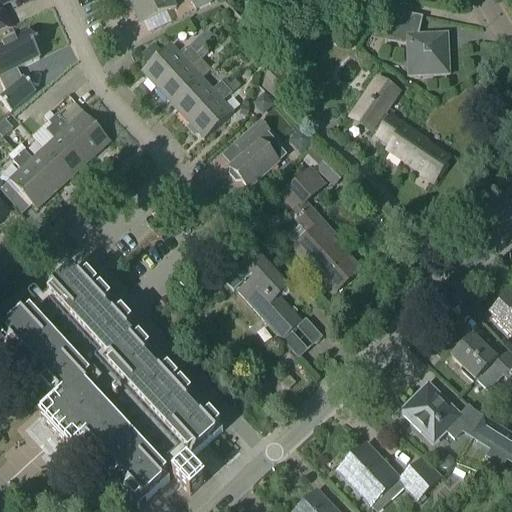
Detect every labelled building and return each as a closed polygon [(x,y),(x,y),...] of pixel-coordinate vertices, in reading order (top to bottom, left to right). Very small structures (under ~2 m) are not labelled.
[(8,0),(0,0),(0,35),(9,31),(1,16),(0,17),(0,15),(0,8),(10,3),(8,0)] [(141,0),(128,6),(138,27),(146,24),(152,36),(169,27),(163,16),(175,10),(169,0),(141,0)] [(207,0),(195,0),(189,3),(194,13),(211,5),(207,0)] [(265,0),(262,0),(256,28),(273,32),(282,0),(280,0),(272,0),(272,2),(265,0)] [(391,14),(384,45),(406,49),(408,80),(448,78),(446,38),(418,39),(422,20),(391,14)] [(40,62),(26,35),(0,48),(0,86),(5,97),(0,101),(0,103),(10,116),(35,95),(23,82),(22,83),(17,73),(40,62)] [(170,47),(140,74),(156,91),(194,56),(189,51),(181,59),(170,47)] [(149,66),(160,56),(153,48),(142,58),(149,66)] [(194,56),(156,91),(171,109),(201,81),(191,70),(200,62),(194,56)] [(201,81),(171,109),(187,126),(226,90),(220,84),(211,93),(201,81)] [(377,81),(357,111),(384,129),(378,139),(390,147),(395,140),(397,141),(404,131),(383,116),(398,96),(377,81)] [(226,90),(187,126),(202,143),(232,115),(222,104),(231,96),(226,90)] [(252,106),(258,113),(266,114),(273,108),(263,96),(252,106)] [(47,125),(50,128),(86,166),(109,145),(82,115),(67,129),(56,117),(47,125)] [(246,152),(227,169),(228,171),(227,176),(234,184),(239,183),(247,192),(277,166),(276,165),(284,158),(275,149),(276,148),(266,136),(268,134),(259,125),(238,143),(246,152)] [(53,142),(42,152),(69,182),(86,166),(50,128),(45,133),(53,142)] [(391,148),(388,153),(434,184),(448,162),(416,140),(417,139),(404,131),(397,141),(395,140),(390,147),(391,148)] [(309,173),(283,197),(297,212),(292,216),(310,236),(293,251),(322,283),(325,281),(336,294),(359,274),(330,243),(333,240),(303,207),(323,189),(310,174),(313,171),(332,189),(346,174),(316,145),(315,146),(313,144),(304,154),(306,156),(300,163),(309,173)] [(23,154),(17,159),(53,197),(69,182),(42,152),(31,163),(23,154)] [(20,173),(8,184),(36,213),(53,197),(17,159),(11,164),(20,173)] [(0,223),(9,217),(0,204),(0,223)] [(233,274),(223,284),(233,294),(235,292),(281,343),(282,344),(302,325),(280,302),(290,293),(289,292),(267,268),(272,263),(264,255),(259,259),(257,257),(257,256),(256,256),(234,275),(233,274)] [(222,434),(130,333),(133,331),(118,314),(115,317),(109,311),(112,308),(84,277),(81,280),(74,272),(71,275),(68,277),(68,276),(65,280),(64,279),(51,291),(52,291),(45,297),(46,298),(40,304),(35,298),(34,298),(33,298),(32,298),(29,301),(28,302),(29,303),(28,304),(34,310),(28,315),(27,314),(20,320),(20,319),(7,331),(8,332),(4,335),(5,335),(2,338),(3,338),(0,340),(0,343),(6,349),(4,351),(32,381),(34,380),(40,387),(38,388),(53,405),(38,419),(72,456),(80,449),(137,511),(169,483),(168,482),(171,479),(190,499),(205,485),(187,465),(190,462),(190,463),(222,434)] [(491,319),(488,322),(500,333),(503,330),(511,339),(511,303),(509,300),(491,318),(491,319)] [(472,341),(452,362),(463,372),(461,374),(474,385),(477,382),(490,394),(505,379),(509,382),(511,378),(511,362),(503,354),(495,362),(472,341)] [(422,434),(434,445),(445,434),(454,443),(468,429),(461,422),(462,421),(448,406),(446,408),(428,390),(424,394),(422,392),(400,415),(421,436),(422,434)] [(487,406),(480,418),(490,424),(497,412),(487,406)] [(511,438),(484,421),(474,436),(511,459),(511,438)] [(365,449),(336,476),(370,511),(371,510),(373,511),(374,511),(384,503),(387,506),(403,492),(416,505),(440,482),(422,463),(399,485),(397,483),(398,482),(365,449)] [(453,469),(453,464),(449,460),(441,460),(437,464),(437,469),(441,472),(449,472),(453,469)] [(331,511),(316,496),(298,511),(331,511)]
